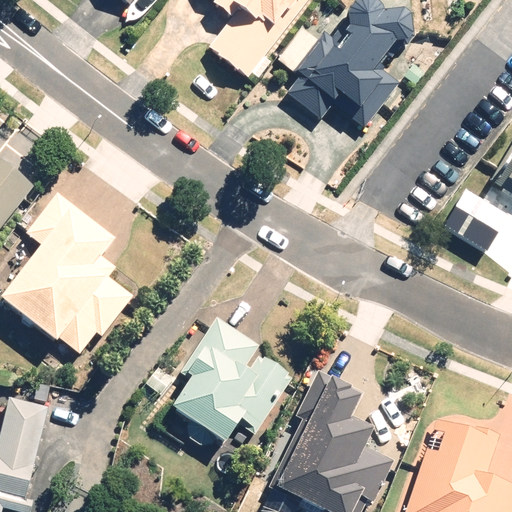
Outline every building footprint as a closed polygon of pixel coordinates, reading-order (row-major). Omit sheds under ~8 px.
[(137,0),(107,0),(126,14),(137,0)] [(201,53),(243,85),(248,78),(255,83),(269,65),(262,60),(308,0),(188,0),(222,26),(201,53)] [(296,85),(285,100),(317,126),(328,113),(357,136),(395,89),(373,72),(387,55),(406,53),(403,21),(374,23),(372,10),(338,14),(339,19),(317,48),(298,34),(272,67),(296,85)] [(511,143),(485,189),(511,205),(511,143)] [(0,228),(30,190),(0,167),(0,228)] [(36,254),(0,301),(0,320),(45,356),(54,344),(75,360),(87,344),(95,350),(130,305),(107,287),(113,278),(96,265),(112,244),(54,198),(20,242),(36,254)] [(183,388),(163,420),(217,454),(236,423),(255,435),(286,386),(250,363),(256,354),(211,325),(175,383),(183,388)] [(157,369),(143,388),(158,399),(172,381),(157,369)] [(297,429),(259,493),(267,498),(258,511),(284,511),(287,509),(291,511),(362,511),(363,511),(365,511),(390,469),(361,452),(367,441),(343,426),(358,400),(315,375),(288,423),(297,429)] [(0,511),(27,511),(28,509),(21,507),(45,411),(6,401),(0,424),(0,511)] [(124,414),(68,408),(61,473),(117,479),(124,414)] [(496,441),(426,432),(410,478),(414,479),(401,511),(509,511),(511,506),(511,492),(480,485),(496,441)]
